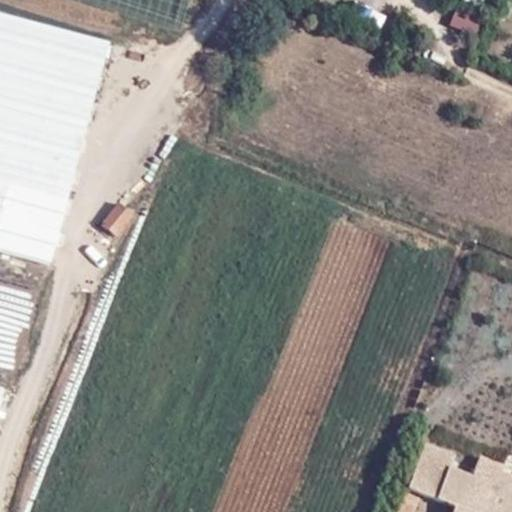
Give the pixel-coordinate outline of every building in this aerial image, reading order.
[(349,0),(321,0),(345,11),(349,0)] [(0,248),(50,261),(108,43),(0,13),(0,248)] [(132,215),(119,204),(101,225),(115,236),(132,215)] [(45,291),(0,279),(0,368),(22,374),(45,291)] [(435,501),(448,470),(429,463),(418,493),(435,501)] [(484,484),(448,470),(435,501),(454,508),(451,511),(507,511),(511,500),(511,478),(489,470),(484,484)]
